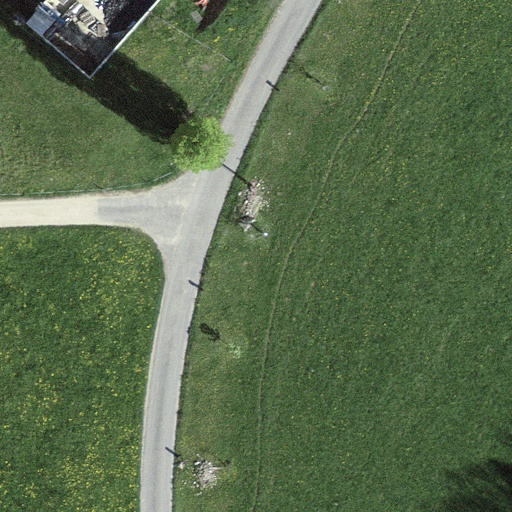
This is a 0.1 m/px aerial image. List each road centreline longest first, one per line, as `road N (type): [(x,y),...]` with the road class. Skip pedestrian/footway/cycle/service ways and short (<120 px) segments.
road 1 (unclassified): [(301,0),(266,62),(185,263),(166,365),(155,511)]
road 2 (track): [(0,214),(203,205)]
